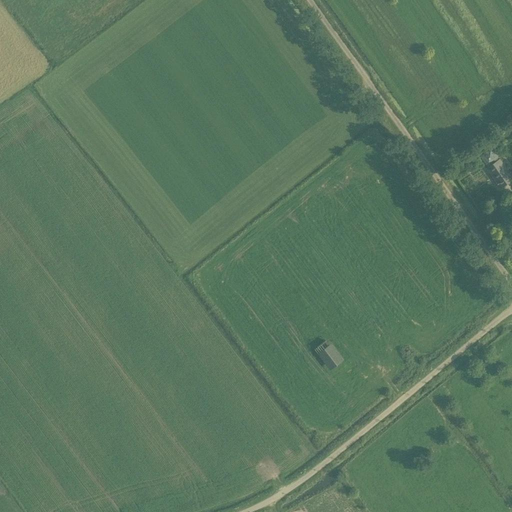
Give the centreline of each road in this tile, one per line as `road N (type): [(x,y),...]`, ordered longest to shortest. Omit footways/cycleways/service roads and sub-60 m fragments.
road 1 (unclassified): [(511,285),(305,0)]
road 2 (unclassified): [(246,511),(281,495),(511,309)]
